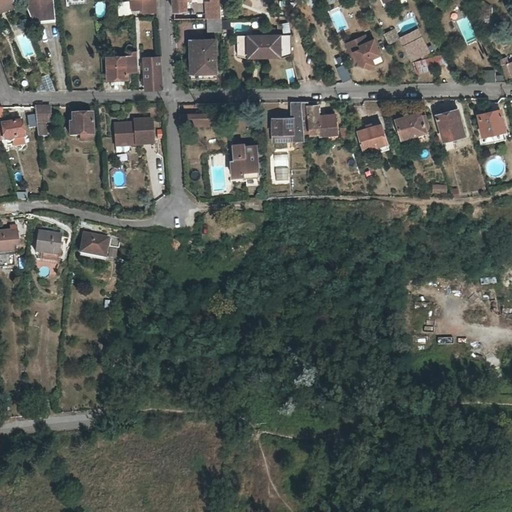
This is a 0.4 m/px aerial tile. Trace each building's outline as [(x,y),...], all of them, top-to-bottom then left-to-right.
[(12,0),(0,0),(0,12),(15,7),(12,0)] [(52,0),(25,0),(26,7),(33,23),(55,21),(54,15),(52,0)] [(131,0),(132,10),(142,9),(142,13),(156,12),(155,0),(131,0)] [(173,0),(174,12),(184,12),(184,2),(190,1),(190,0),(173,0)] [(221,10),(220,0),(212,0),(212,3),(206,3),(207,19),(221,19),(221,18),(221,10)] [(221,19),(207,19),(208,34),(222,32),(221,19)] [(384,31),(387,43),(398,40),(395,29),(384,31)] [(418,31),(401,39),(413,62),(425,56),(426,58),(430,56),(418,31)] [(276,36),(265,36),(265,55),(292,55),(292,35),(276,36)] [(254,36),(238,36),(239,56),(265,55),(265,36),(254,36)] [(365,36),(347,44),(351,54),(355,52),(357,58),(361,67),(369,69),(375,66),(372,57),(380,54),(373,39),(368,41),(365,36)] [(216,41),(194,42),(195,62),(190,62),(191,74),(205,74),(205,79),(218,79),(216,41)] [(127,58),(107,58),(108,81),(127,80),(127,58)] [(504,77),(511,75),(511,60),(502,62),(504,77)] [(160,61),(144,62),(146,91),(162,90),(160,61)] [(345,65),(338,68),(344,82),(351,79),(345,65)] [(39,72),(31,76),(36,87),(44,84),(39,72)] [(302,116),(301,102),(291,103),(292,118),(273,118),(273,135),(272,141),(294,141),(294,146),(305,146),(302,116)] [(321,136),(337,134),(335,115),(319,117),(318,107),(308,107),(308,102),(301,102),(302,116),(308,116),(309,119),(306,120),(306,128),(309,127),(310,134),(320,134),(321,136)] [(50,122),(50,107),(35,107),(37,123),(44,122),(50,122)] [(458,110),(437,116),(444,141),(465,135),(458,110)] [(482,116),(479,117),(483,136),(505,131),(500,110),(491,112),(491,111),(481,114),(482,116)] [(27,127),(35,126),(34,113),(26,114),(27,127)] [(400,119),(396,120),(402,139),(426,132),(421,115),(418,113),(409,116),(409,113),(399,116),(400,119)] [(216,114),(193,115),(194,123),(217,122),(216,114)] [(92,115),(72,115),(72,124),(70,124),(70,136),(80,136),(91,135),(93,135),(92,115)] [(7,124),(2,125),(5,140),(24,137),(21,122),(16,122),(15,119),(7,121),(7,124)] [(125,124),(114,125),(115,142),(125,141),(125,146),(128,146),(152,145),(151,121),(132,122),(132,126),(126,127),(125,124)] [(45,136),(44,122),(37,123),(38,137),(45,136)] [(367,129),(358,132),(364,150),(388,143),(382,125),(373,127),(372,124),(366,126),(367,129)] [(125,141),(115,142),(115,153),(124,153),(128,150),(128,146),(125,146),(125,141)] [(232,162),(233,177),(233,182),(259,180),(258,170),(256,147),(245,147),(244,145),(233,146),(234,162),(232,162)] [(431,184),(431,193),(446,193),(446,183),(431,184)] [(451,199),(459,197),(457,187),(449,189),(451,199)] [(12,231),(0,232),(0,252),(15,251),(14,241),(13,233),(12,231)] [(62,234),(39,231),(36,253),(41,254),(58,256),(60,256),(62,234)] [(109,238),(85,233),(81,252),(106,256),(109,238)] [(0,262),(16,261),(15,251),(0,252),(0,262)]
